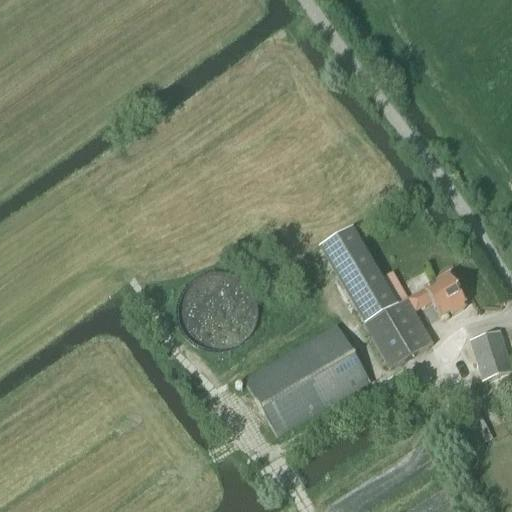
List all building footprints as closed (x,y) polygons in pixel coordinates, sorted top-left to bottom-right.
[(395,310),(362,329),(388,374),(431,349),(412,317),(430,306),(439,321),(449,315),(451,319),(463,312),(461,308),(463,307),(447,279),(405,304),(395,310)] [(274,441),(367,386),(335,331),(242,386),(274,441)] [(482,389),(511,380),(498,336),(469,345),(482,389)] [(474,452),(492,442),(477,414),(459,424),(474,452)] [(399,511),(455,511),(457,511),(442,486),(399,511)]
